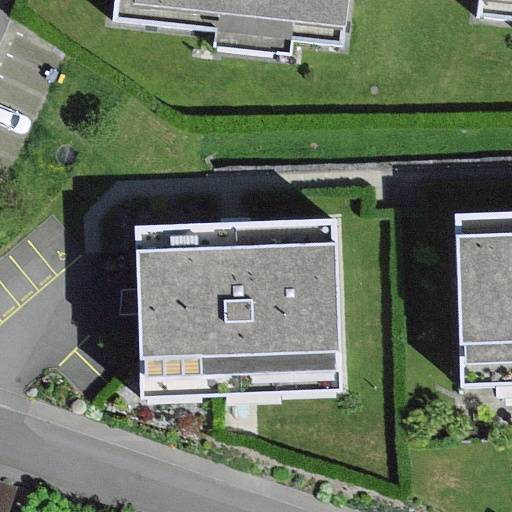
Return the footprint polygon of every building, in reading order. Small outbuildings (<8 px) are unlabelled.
[(113,0),(111,25),(343,52),(348,0),(113,0)] [(511,0),(483,0),(482,22),(511,25),(511,0)] [(511,216),(454,219),(456,391),(511,389),(511,216)] [(342,398),(335,224),(132,232),(140,403),(342,398)] [(9,511),(17,489),(0,483),(0,511),(9,511)]
